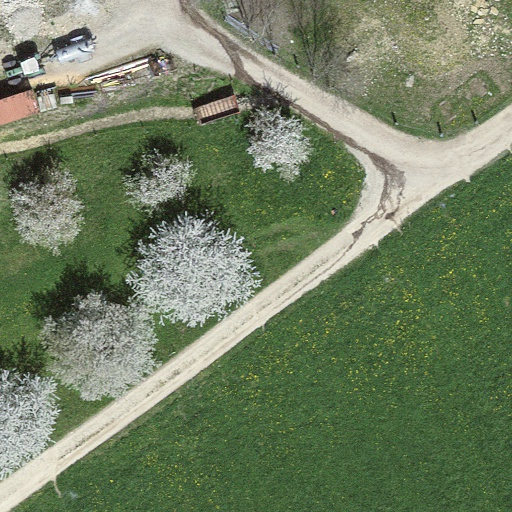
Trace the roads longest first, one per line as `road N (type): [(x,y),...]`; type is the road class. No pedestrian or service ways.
road 1 (track): [(0,506),(511,127)]
road 2 (track): [(419,192),(319,112),(142,0)]
